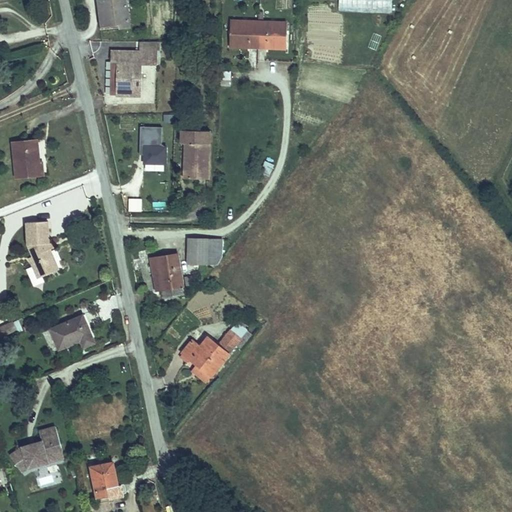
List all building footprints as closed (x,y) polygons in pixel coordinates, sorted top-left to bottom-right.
[(137,18),(136,0),(109,0),(109,15),(119,15),(119,12),(126,13),(126,18),(137,18)] [(338,0),(337,11),(391,14),(391,0),(338,0)] [(292,41),(293,19),(236,16),(235,38),(255,39),(255,43),(272,44),(272,40),(292,41)] [(148,44),(115,44),(115,55),(115,88),(122,88),(146,87),(145,57),(161,57),(161,41),(161,34),(148,34),(148,44)] [(235,81),(236,66),(225,66),(225,81),(235,81)] [(166,137),(166,117),(144,117),(144,141),(148,141),(148,145),(148,153),(149,153),(168,154),(170,154),(170,137),(166,137)] [(185,134),(189,134),(201,134),(202,121),(186,121),(185,134)] [(201,134),(189,134),(188,170),(212,171),(214,121),(202,121),(201,134)] [(30,163),(47,160),(46,145),(50,144),(47,126),(25,129),(30,163)] [(46,145),(47,160),(55,159),(53,144),(50,144),(46,145)] [(269,174),(274,164),(265,160),(261,170),(269,174)] [(146,201),(146,189),(133,189),(133,201),(146,201)] [(27,207),(28,235),(33,245),(30,246),(33,254),(39,253),(42,264),(53,260),(50,252),(55,250),(50,235),(47,235),(47,231),(51,231),(49,206),(27,207)] [(212,254),(210,233),(192,233),(193,255),(212,254)] [(160,246),(164,277),(165,287),(187,284),(182,244),(160,246)] [(157,278),(164,277),(160,246),(153,247),(157,278)] [(58,258),(55,250),(50,252),(53,260),(58,258)] [(39,253),(33,254),(36,266),(42,264),(39,253)] [(95,324),(84,297),(51,312),(59,331),(81,322),(84,329),(95,324)] [(15,313),(11,306),(5,308),(8,316),(15,313)] [(0,319),(8,316),(5,308),(0,310),(0,319)] [(0,337),(17,331),(13,321),(0,325),(0,337)] [(192,331),(182,344),(199,357),(192,366),(205,376),(242,330),(232,322),(219,336),(209,328),(201,338),(192,331)] [(13,436),(4,443),(14,457),(21,452),(39,447),(37,437),(53,432),(47,411),(31,416),(33,423),(34,426),(13,436)] [(15,432),(2,441),(4,443),(13,436),(34,426),(33,423),(15,432)] [(53,432),(37,437),(39,447),(56,442),(53,432)] [(111,470),(105,446),(82,452),(91,486),(121,477),(119,468),(111,470)] [(86,511),(113,511),(111,503),(89,509),(89,511),(86,511)]
